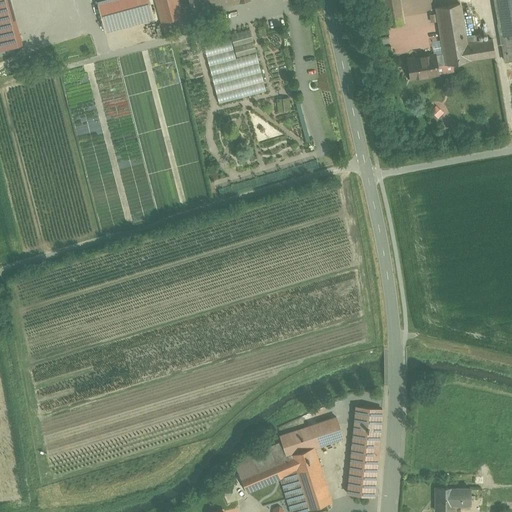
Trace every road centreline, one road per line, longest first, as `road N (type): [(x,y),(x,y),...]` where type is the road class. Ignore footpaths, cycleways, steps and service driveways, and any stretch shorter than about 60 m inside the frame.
road 1 (unclassified): [(363,162),(0,273)]
road 2 (tertiary): [(366,179),(392,333),(384,511)]
road 3 (tertiary): [(327,0),(363,162)]
road 4 (unclassified): [(511,151),(366,179)]
